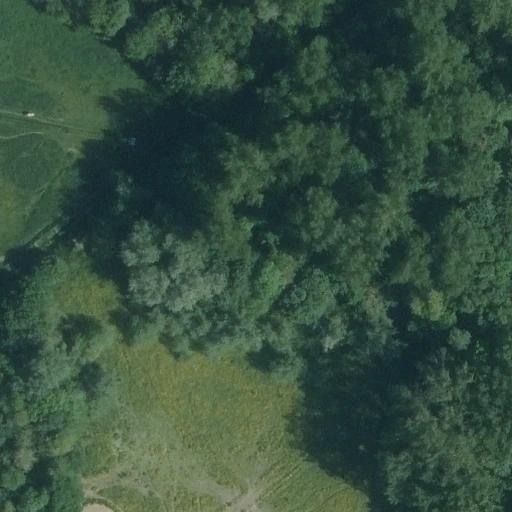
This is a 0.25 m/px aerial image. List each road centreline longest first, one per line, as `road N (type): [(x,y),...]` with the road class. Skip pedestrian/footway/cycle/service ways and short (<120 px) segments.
road 1 (track): [(347,0),(0,275)]
road 2 (track): [(431,511),(511,95)]
